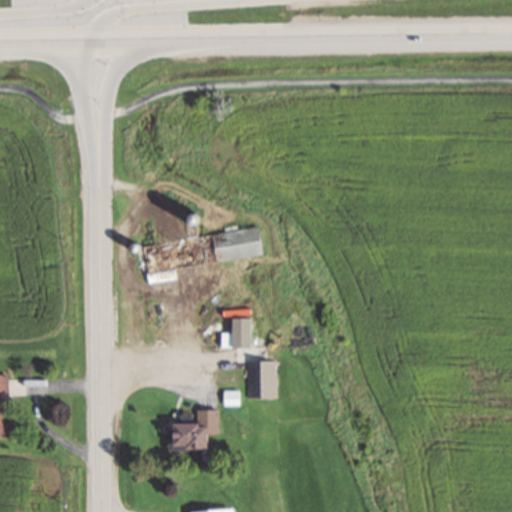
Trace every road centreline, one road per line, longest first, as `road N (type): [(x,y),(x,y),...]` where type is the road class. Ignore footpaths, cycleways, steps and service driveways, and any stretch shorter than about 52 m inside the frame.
road 1 (trunk): [(0,39),(511,33)]
road 2 (secondary): [(101,511),(97,119)]
road 3 (trunk): [(228,0),(151,4),(106,20),(94,37)]
